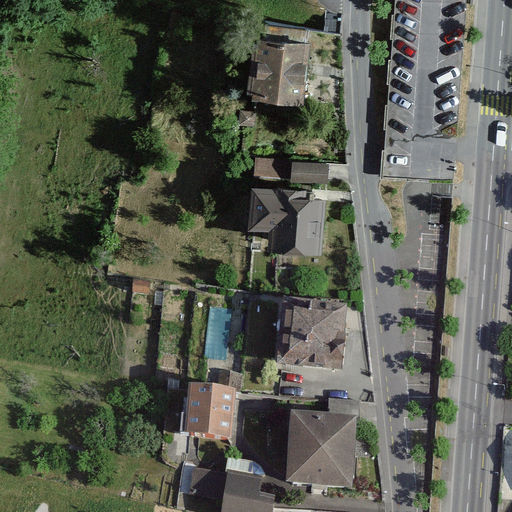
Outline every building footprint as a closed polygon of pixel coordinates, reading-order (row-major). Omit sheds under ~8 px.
[(305,26),(264,22),(263,34),(253,33),(247,92),(302,97),(307,40),(303,39),(305,26)] [(292,178),(293,160),(256,157),(254,175),(292,178)] [(292,178),(327,181),(328,163),(293,160),(292,178)] [(321,247),(324,197),(305,196),(306,186),(253,183),(251,222),(271,223),(270,244),(321,247)] [(150,283),(133,281),(132,293),(149,294),(150,283)] [(341,375),(346,310),(284,305),(279,370),(341,375)] [(233,393),(189,391),(187,439),(231,441),(233,393)] [(330,423),(291,421),(288,487),(351,490),(354,425),(358,425),(359,403),(331,402),(330,423)] [(260,497),(262,480),(192,470),(189,495),(227,500),(225,511),(273,511),(275,499),(260,497)]
